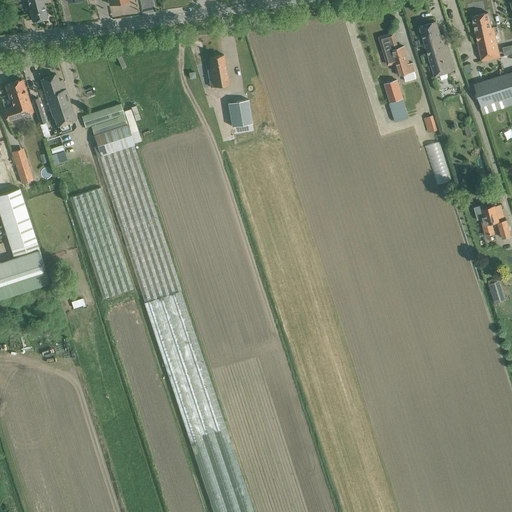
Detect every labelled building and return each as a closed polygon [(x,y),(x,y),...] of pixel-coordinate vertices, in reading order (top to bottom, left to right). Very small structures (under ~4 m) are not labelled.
[(27,0),(31,11),(33,21),(47,17),(43,2),(48,1),(47,0),(27,0)] [(485,41),(496,39),(493,25),(491,25),(488,12),(472,15),(478,41),(484,40),(485,41)] [(436,21),(420,26),(423,35),(435,74),(435,76),(440,75),(441,79),(449,77),(447,72),(455,70),(455,67),(448,47),(444,33),(440,34),(436,21)] [(415,70),(413,62),(409,63),(404,46),(398,48),(393,33),(379,37),(388,65),(394,63),(398,75),(415,70)] [(484,40),(478,41),(482,60),(500,56),(496,39),(485,41),(484,40)] [(511,52),(511,44),(503,47),(504,55),(511,52)] [(229,84),(225,64),(224,54),(209,56),(211,68),(208,69),(211,87),(229,84)] [(511,70),(497,75),(504,98),(511,95),(511,70)] [(52,97),(53,98),(56,97),(54,91),(65,88),(63,79),(58,81),(56,74),(42,79),(49,100),(51,99),(50,98),(52,97)] [(504,98),(497,75),(473,83),(480,106),(504,98)] [(406,111),(402,97),(396,78),(384,82),(387,92),(382,94),(385,104),(390,102),(394,114),(406,111)] [(32,112),(25,88),(22,79),(6,84),(13,106),(4,109),(7,120),(32,112)] [(56,97),(53,98),(54,102),(56,101),(58,107),(50,109),(51,112),(71,105),(65,88),(54,91),(56,97)] [(33,99),(40,122),(46,121),(38,97),(33,99)] [(232,126),(252,122),(249,99),(228,102),(232,126)] [(75,117),(71,105),(51,112),(52,116),(54,116),(57,125),(58,124),(60,130),(73,126),(71,119),(75,117)] [(256,511),(135,144),(133,145),(120,105),(82,118),(85,127),(91,125),(98,145),(94,147),(145,301),(144,301),(213,511),(256,511)] [(433,115),(424,117),(428,132),(437,130),(433,115)] [(476,134),(473,123),(464,126),(467,137),(476,134)] [(426,144),(436,183),(451,180),(441,141),(426,144)] [(63,145),(51,149),(53,154),(65,150),(63,145)] [(23,147),(11,151),(21,183),(33,179),(23,147)] [(0,161),(0,188),(13,184),(5,160),(0,161)] [(37,240),(20,187),(0,193),(0,212),(11,248),(37,240)] [(133,288),(101,187),(70,197),(103,298),(133,288)] [(499,218),(495,205),(478,209),(485,236),(495,233),(492,223),(497,221),(502,239),(511,235),(511,234),(507,220),(500,222),(499,218)] [(0,297),(50,282),(39,249),(0,262),(0,297)] [(506,299),(500,280),(488,284),(494,303),(506,299)]
